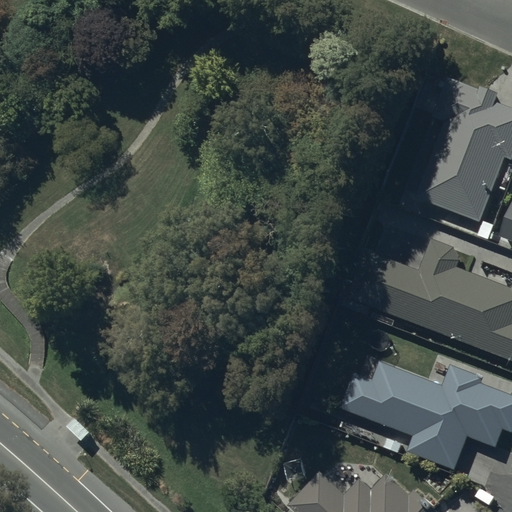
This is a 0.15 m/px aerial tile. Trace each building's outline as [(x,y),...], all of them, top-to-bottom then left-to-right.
[(432,123),(446,128),(417,202),(482,227),(506,165),(511,167),(511,113),(498,108),(500,102),(480,94),(480,96),(448,84),(432,123)] [(511,211),(500,243),(511,247),(511,211)] [(460,267),(454,252),(433,244),(421,277),(368,257),(350,304),(511,365),(511,293),(458,274),(460,267)] [(443,392),(381,368),(374,386),(355,378),(341,415),(414,443),(407,458),(455,477),(468,442),(497,453),(504,435),(511,437),(511,401),(482,390),(483,385),(477,383),(478,380),(451,370),(443,392)] [(322,477),(289,511),(429,511),(412,495),(408,500),(387,480),(373,496),(360,484),(345,499),(322,477)]
